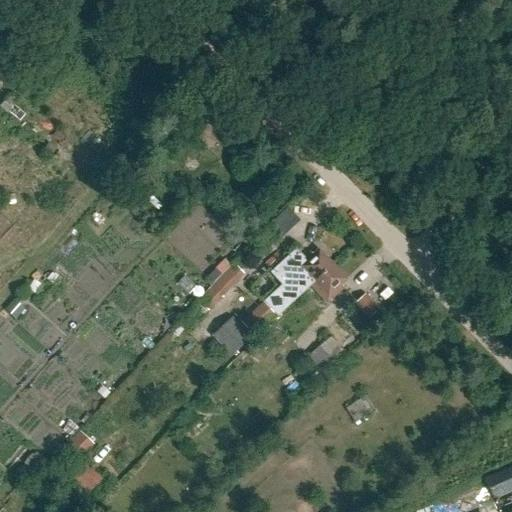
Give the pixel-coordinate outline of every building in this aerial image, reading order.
[(203,307),(260,262),(247,247),(191,292),(203,307)] [(278,316),(310,286),(332,266),(319,251),(313,256),(310,253),(303,259),(296,252),(272,274),(283,286),(266,302),(278,316)] [(332,266),(310,286),(326,304),(343,288),(340,285),(345,280),(332,266)] [(354,305),(368,319),(378,309),(365,295),(354,305)] [(253,336),(276,314),(265,303),(242,325),(253,336)] [(346,356),(330,337),(319,348),(334,366),(346,356)] [(246,410),(256,419),(274,399),(264,390),(246,410)] [(74,424),(58,439),(72,454),(88,440),(74,424)]
